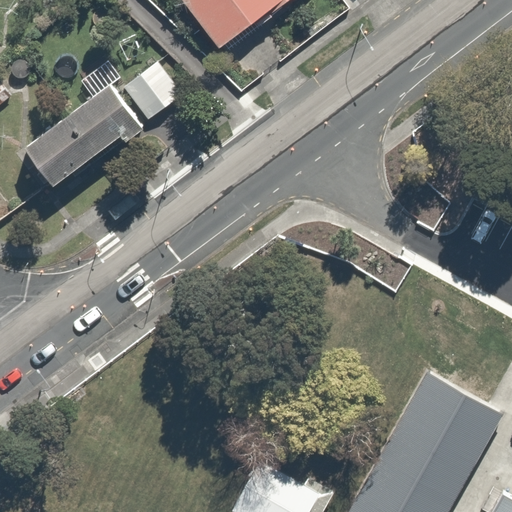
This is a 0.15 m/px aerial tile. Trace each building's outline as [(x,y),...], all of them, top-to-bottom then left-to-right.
[(186,0),(211,37),(267,0),(186,0)] [(119,82),(142,114),(181,85),(158,53),(119,82)] [(142,114),(119,82),(107,67),(21,131),(57,178),(142,114)] [(448,511),(503,412),(429,376),(349,511),(448,511)] [(241,511),(307,511),(320,490),(261,457),(233,507),(241,511)] [(511,511),(511,492),(505,489),(492,511),(511,511)]
